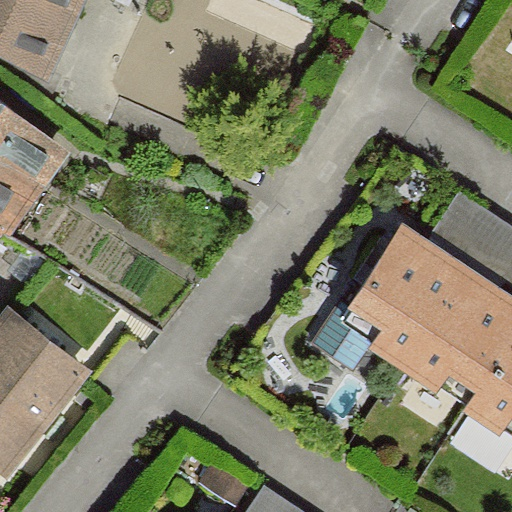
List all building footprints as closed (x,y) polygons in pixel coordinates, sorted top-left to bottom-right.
[(0,0),(0,46),(47,76),(82,0),(0,0)] [(0,255),(75,147),(0,95),(0,255)] [(511,265),(511,209),(464,180),(439,221),(511,265)] [(511,304),(408,235),(354,315),(338,305),(311,344),(354,373),(383,330),(511,415),(511,304)] [(0,474),(85,367),(4,303),(0,307),(0,474)] [(245,477),(210,455),(196,477),(231,499),(245,477)] [(311,511),(258,477),(236,511),(311,511)]
